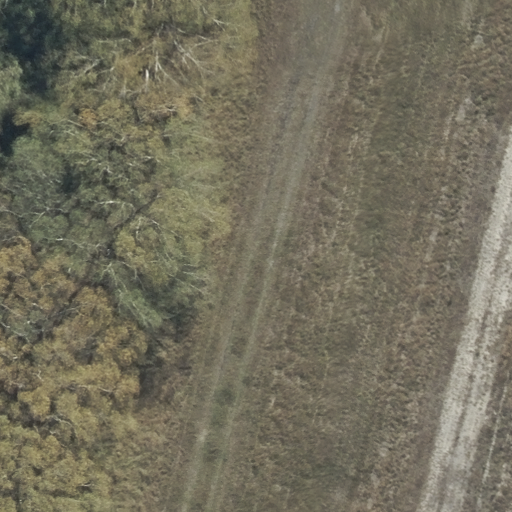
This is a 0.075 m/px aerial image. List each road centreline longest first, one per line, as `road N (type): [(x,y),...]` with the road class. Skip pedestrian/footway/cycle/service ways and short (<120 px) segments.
road 1 (track): [(205,511),(334,0)]
road 2 (track): [(511,238),(442,511)]
